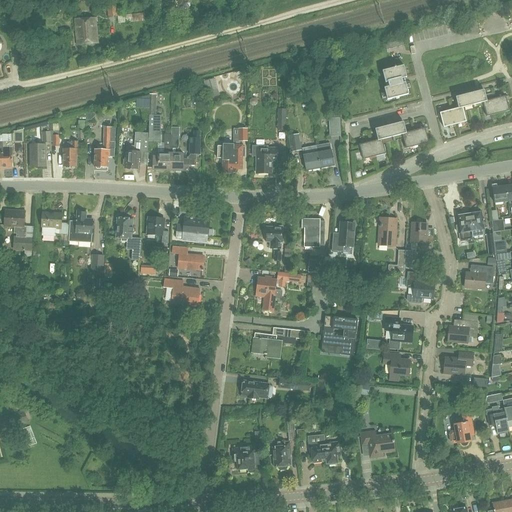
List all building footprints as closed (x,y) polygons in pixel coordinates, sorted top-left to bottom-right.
[(108,16),(116,16),(118,16),(118,15),(117,3),(107,3),(108,16)] [(118,16),(116,16),(116,23),(145,21),(144,13),(118,15),(118,16)] [(75,19),(77,45),(98,43),(96,17),(75,19)] [(383,44),(385,50),(404,45),(403,39),(383,44)] [(382,71),(385,83),(388,82),(389,86),(384,88),(387,100),(408,94),(405,82),(401,83),(400,79),(406,77),(403,65),(382,71)] [(215,78),(204,81),(207,93),(218,90),(215,78)] [(484,90),(468,94),(472,109),(483,106),(482,102),(486,101),(484,90)] [(468,94),(455,97),(458,108),(462,108),(463,112),(472,109),(468,94)] [(143,114),(149,114),(149,107),(149,96),(138,99),(138,106),(143,106),(143,107),(143,114)] [(505,96),(494,99),(498,113),(509,110),(505,96)] [(257,99),(254,97),(251,97),(248,99),(249,103),(251,105),(254,105),(257,103),(257,99)] [(498,113),(494,99),(486,101),(482,102),(483,106),(486,116),(498,113)] [(278,108),(277,130),(286,130),(286,112),(286,108),(278,108)] [(458,108),(451,110),(454,125),(466,122),(463,112),(462,108),(458,108)] [(454,125),(451,110),(439,113),(443,127),(454,125)] [(149,115),(149,134),(149,146),(153,146),(153,144),(161,144),(162,115),(155,115),(149,115)] [(339,118),(330,118),(329,118),(329,137),(341,136),(339,118)] [(403,122),(388,126),(391,137),(392,141),(403,139),(402,135),(406,133),(403,122)] [(388,126),(374,129),(377,140),(382,140),(383,144),(392,141),(391,137),(388,126)] [(50,143),(52,143),(53,135),(52,131),(50,132),(49,127),(44,127),(44,132),(49,132),(50,143)] [(95,150),(94,167),(107,167),(108,158),(114,158),(114,148),(115,127),(103,127),(102,150),(95,150)] [(424,128),(413,131),(417,146),(428,143),(424,128)] [(13,134),(12,134),(12,140),(22,140),(22,129),(20,130),(18,130),(18,131),(13,131),(13,134)] [(189,138),(189,154),(190,154),(200,154),(200,138),(199,138),(199,131),(193,131),(193,138),(189,138)] [(417,146),(413,131),(406,133),(402,135),(403,139),(405,149),(417,146)] [(42,143),(50,143),(49,132),(44,132),(41,132),(42,143)] [(149,146),(149,134),(140,133),(139,141),(135,141),(135,146),(127,146),(126,151),(125,159),(123,160),(123,165),(125,166),(125,168),(126,168),(127,170),(131,170),(132,169),(138,169),(139,159),(140,159),(141,151),(141,149),(148,150),(148,152),(149,146)] [(179,148),(179,133),(171,133),(171,135),(171,170),(175,171),(175,173),(181,173),(181,171),(188,171),(188,157),(183,157),(183,153),(179,153),(179,150),(178,150),(178,148),(179,148)] [(3,134),(3,142),(4,168),(12,168),(11,134),(5,134),(3,134)] [(298,134),(290,135),(293,152),(301,150),(298,134)] [(153,156),(153,170),(171,170),(171,135),(164,135),(164,152),(157,152),(157,156),(153,156)] [(239,137),(239,146),(248,146),(247,137),(239,137)] [(377,140),(370,142),(374,157),(385,154),(383,144),(382,140),(377,140)] [(63,150),(63,167),(76,167),(76,156),(78,156),(78,141),(71,141),(71,142),(63,142),(63,150)] [(374,157),(370,142),(358,145),(359,148),(362,160),(374,157)] [(330,143),(317,145),(318,155),(321,167),(334,165),(331,151),(330,143)] [(30,145),(30,167),(46,167),(45,145),(30,145)] [(317,145),(302,148),(303,156),(306,170),(321,167),(318,155),(317,145)] [(217,147),(216,158),(223,158),(223,173),(232,174),(232,168),(241,168),(242,147),(222,146),(222,147),(217,147)] [(252,146),(252,155),(257,155),(257,174),(271,174),(271,161),(281,161),(281,149),(266,149),(266,146),(252,146)] [(508,201),(506,186),(492,187),(494,203),(508,201)] [(5,210),(4,227),(13,227),(13,234),(15,234),(14,250),(23,251),(23,257),(30,257),(32,229),(23,228),(25,212),(5,210)] [(480,210),(468,212),(470,236),(472,236),(477,236),(485,235),(484,230),(485,230),(482,212),(480,212),(480,210)] [(70,221),(69,242),(91,243),(91,235),(92,235),(93,220),(85,220),(86,212),(77,211),(77,219),(76,219),(76,222),(70,221)] [(68,235),(67,235),(68,223),(61,223),(61,224),(61,214),(42,212),(41,228),(43,228),(43,234),(60,235),(59,247),(67,248),(68,235)] [(458,225),(456,226),(457,232),(459,232),(460,242),(468,241),(468,244),(473,244),(472,236),(470,236),(468,212),(456,214),(458,225)] [(118,218),(117,239),(120,239),(120,242),(126,242),(126,239),(132,240),(133,219),(118,218)] [(147,235),(163,236),(164,219),(148,218),(147,235)] [(185,218),(184,225),(183,235),(184,235),(208,237),(209,220),(185,218)] [(397,220),(397,219),(380,218),(379,219),(380,219),(378,245),(379,245),(379,242),(386,242),(386,246),(395,246),(394,246),(396,220),(397,220)] [(301,219),(301,229),(304,229),(304,247),(320,248),(320,242),(324,242),(324,230),(320,230),(320,219),(301,219)] [(498,220),(491,220),(492,228),(492,232),(499,231),(499,226),(498,220)] [(352,247),(354,224),(340,223),(339,240),(333,239),(332,251),(343,252),(343,246),(352,247)] [(433,237),(426,236),(427,224),(412,223),(411,242),(418,243),(417,251),(432,252),(433,237)] [(183,235),(184,225),(177,225),(176,238),(184,239),(184,235),(183,235)] [(266,228),(266,242),(269,242),(269,249),(281,249),(281,243),(282,243),(283,236),(284,236),(285,230),(283,230),(283,227),(273,226),(273,228),(266,228)] [(486,228),(487,245),(494,244),(494,241),(492,232),(492,228),(486,228)] [(494,241),(494,244),(495,254),(506,253),(506,247),(505,240),(494,241)] [(172,254),(179,254),(187,255),(188,248),(173,247),(172,254)] [(403,271),(405,250),(398,250),(397,265),(388,264),(387,270),(403,271)] [(511,251),(506,253),(495,254),(496,260),(511,258),(511,251)] [(91,254),(90,275),(102,276),(104,255),(91,254)] [(179,254),(178,268),(203,270),(204,256),(187,255),(179,254)] [(488,258),(487,265),(494,266),(496,266),(495,258),(488,258)] [(314,274),(326,275),(327,260),(315,259),(314,274)] [(470,265),(469,273),(466,273),(465,287),(483,288),(484,283),(492,283),(494,267),(470,265)] [(407,271),(405,287),(413,288),(412,296),(407,296),(407,300),(409,303),(420,304),(423,302),(423,298),(431,299),(433,283),(421,282),(422,273),(407,271)] [(301,275),(277,272),(276,280),(279,280),(278,286),(285,287),(285,281),(300,283),(300,282),(302,282),(303,276),(301,276),(301,275)] [(348,281),(348,288),(354,287),(354,281),(357,281),(356,275),(347,276),(348,281)] [(103,279),(95,278),(95,289),(103,290),(103,279)] [(258,278),(256,296),(265,297),(263,309),(272,311),(274,298),(280,299),(282,291),(274,290),(275,280),(258,278)] [(164,279),(163,288),(173,289),(171,301),(198,305),(200,290),(183,287),(183,282),(164,279)] [(498,298),(497,307),(502,307),(506,306),(505,297),(498,298)] [(367,312),(367,321),(374,322),(375,313),(367,312)] [(357,320),(325,316),(321,345),(322,346),(322,345),(342,347),(341,354),(341,355),(353,356),(357,320)] [(382,330),(389,330),(387,339),(408,342),(410,326),(396,324),(397,319),(383,318),(382,330)] [(454,319),(453,327),(449,326),(448,341),(466,343),(467,336),(476,337),(477,321),(454,319)] [(251,353),(265,355),(265,358),(280,359),(283,336),(254,333),(254,337),(253,337),(251,353)] [(405,355),(405,346),(396,346),(396,354),(405,355)] [(444,373),(463,374),(464,365),(472,365),(473,353),(459,352),(458,359),(445,357),(444,373)] [(380,364),(388,365),(387,374),(405,375),(406,364),(396,363),(396,355),(381,354),(380,364)] [(493,356),(492,363),(499,364),(502,363),(499,354),(493,356)] [(474,378),(473,385),(487,386),(488,379),(474,378)] [(280,379),(279,387),(296,389),(309,390),(310,383),(297,382),(297,381),(280,379)] [(243,382),(241,397),(258,399),(258,398),(267,399),(269,385),(243,382)] [(359,395),(368,396),(369,384),(361,383),(359,395)] [(483,405),(484,396),(484,394),(472,392),(472,404),(483,405)] [(487,410),(485,410),(489,426),(495,424),(497,434),(509,431),(508,427),(505,412),(499,413),(497,406),(486,408),(487,410)] [(346,408),(339,408),(339,417),(347,417),(346,408)] [(0,418),(0,426),(3,433),(29,423),(24,409),(0,418)] [(453,437),(451,438),(452,444),(461,443),(461,444),(462,445),(464,446),(466,446),(467,445),(468,443),(467,441),(470,441),(469,435),(473,434),(469,416),(467,416),(466,414),(464,414),(464,417),(461,417),(462,423),(454,425),(455,431),(452,432),(453,437)] [(287,424),(289,440),(295,439),(294,423),(287,424)] [(349,434),(348,426),(347,425),(341,425),(342,436),(349,436),(349,434)] [(20,430),(26,447),(36,443),(30,426),(20,430)] [(296,430),(298,441),(305,440),(303,429),(296,430)] [(392,429),(361,433),(362,446),(368,445),(370,458),(385,456),(385,452),(395,451),(392,429)] [(272,448),(274,466),(276,465),(279,469),(285,469),(287,464),(290,464),(289,456),(291,456),(289,441),(277,442),(277,447),(272,448)] [(324,444),(326,461),(327,461),(327,463),(337,462),(336,455),(340,454),(338,443),(324,444)] [(313,462),(326,461),(324,444),(312,445),(313,449),(311,449),(313,462)] [(234,449),(235,462),(237,462),(238,469),(255,468),(255,465),(257,465),(256,447),(234,449)] [(511,511),(511,499),(492,504),(493,510),(487,511),(511,511)]
